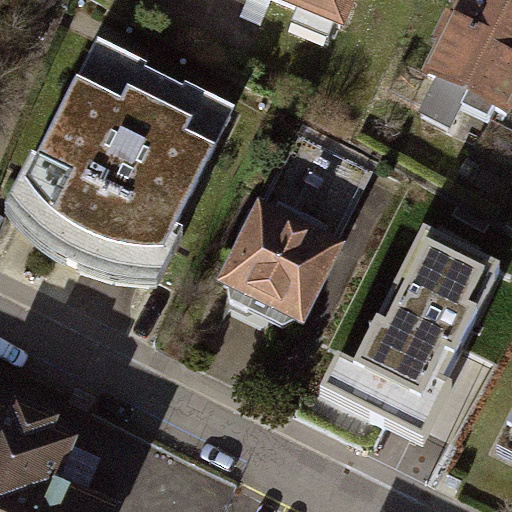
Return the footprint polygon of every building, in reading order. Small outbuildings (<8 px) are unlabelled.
[(375,0),(272,0),(360,37),(375,0)] [(511,0),(484,0),(442,86),(511,119),(511,0)] [(239,122),(97,54),(33,200),(68,240),(131,267),(183,264),(239,122)] [(502,259),(423,220),(355,358),(340,351),(321,389),(423,439),(453,378),(445,374),(502,259)] [(349,258),(267,222),(231,305),(313,340),(349,258)] [(0,511),(113,511),(115,508),(62,487),(82,436),(0,403),(0,511)] [(511,464),(511,415),(492,455),(511,464)]
